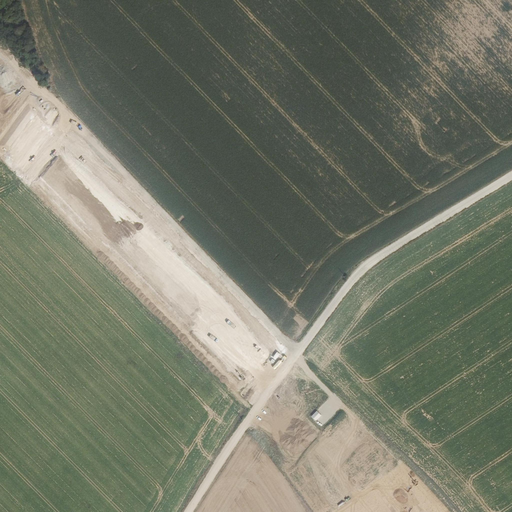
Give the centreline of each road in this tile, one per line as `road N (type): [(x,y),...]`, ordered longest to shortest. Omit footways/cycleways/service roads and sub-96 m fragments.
road 1 (track): [(191,511),(354,277),(511,178)]
road 2 (track): [(296,357),(273,360),(0,38)]
road 3 (track): [(259,410),(326,511)]
